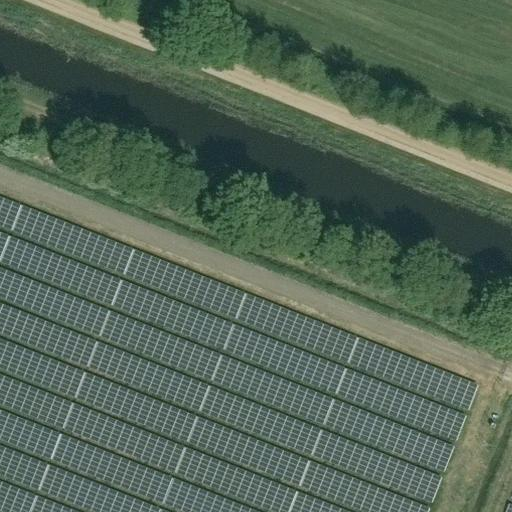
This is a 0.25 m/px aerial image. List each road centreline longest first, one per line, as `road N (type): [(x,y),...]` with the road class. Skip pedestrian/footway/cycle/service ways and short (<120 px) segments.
road 1 (track): [(0,99),(511,319)]
road 2 (track): [(511,179),(59,0)]
